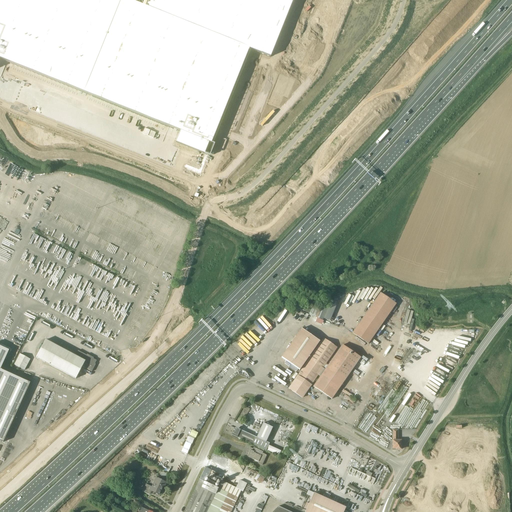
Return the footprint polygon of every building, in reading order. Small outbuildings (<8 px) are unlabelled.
[(0,0),(0,62),(2,58),(85,91),(120,0),(0,0)] [(143,5),(131,0),(120,0),(85,91),(182,130),(177,142),(211,155),(216,142),(212,141),(250,47),(143,5)] [(145,0),(143,5),(250,47),(271,56),(293,0),(145,0)] [(28,184),(34,174),(5,159),(1,166),(8,169),(7,172),(28,184)] [(188,161),(186,166),(200,172),(202,167),(202,166),(202,167),(188,161)] [(396,304),(380,293),(371,306),(387,317),(396,304)] [(296,301),(293,306),(310,313),(312,307),(305,305),(296,301)] [(309,315),(323,321),(327,310),(327,309),(322,308),(312,306),(312,307),(310,313),(309,315)] [(378,330),(387,317),(371,306),(362,319),(378,330)] [(352,333),(368,344),(378,330),(362,319),(352,333)] [(291,368),(298,373),(320,341),(302,329),(281,357),(293,365),(291,368)] [(324,338),(310,359),(323,368),(337,347),(324,338)] [(75,356),(45,340),(36,358),(76,379),(82,367),(92,372),(96,365),(95,364),(97,360),(94,359),(93,358),(87,354),(86,355),(78,350),(75,356)] [(325,369),(320,376),(319,378),(338,390),(361,358),(342,345),(325,369)] [(9,350),(0,346),(0,440),(3,442),(30,383),(0,369),(9,350)] [(25,371),(30,360),(20,354),(14,365),(25,371)] [(325,369),(323,368),(310,359),(298,375),(311,384),(318,375),(320,376),(325,369)] [(311,384),(298,375),(289,389),(302,398),(311,384)] [(332,399),(338,390),(319,378),(313,386),(332,399)] [(171,401),(176,405),(180,401),(175,397),(171,401)] [(256,437),(240,430),(241,429),(240,429),(240,430),(237,429),(237,430),(236,430),(235,431),(234,433),(233,433),(232,435),(231,434),(231,435),(237,437),(266,451),(269,443),(266,442),(268,437),(272,428),(263,423),(256,437)] [(398,430),(393,430),(393,449),(396,449),(401,450),(401,441),(398,441),(398,430)] [(247,451),(244,457),(250,459),(250,458),(258,462),(258,463),(262,465),(267,455),(263,453),(263,452),(253,447),(253,449),(250,447),(248,452),(247,451)] [(206,483),(200,479),(184,511),(231,511),(241,491),(243,492),(246,484),(239,480),(236,488),(221,481),(218,488),(214,486),(216,482),(215,482),(219,474),(215,472),(211,480),(208,479),(206,483)] [(163,486),(165,486),(166,483),(158,479),(153,488),(146,484),(142,491),(149,495),(150,495),(149,494),(151,491),(159,495),(163,486)] [(343,511),(345,507),(314,493),(304,511),(343,511)]
